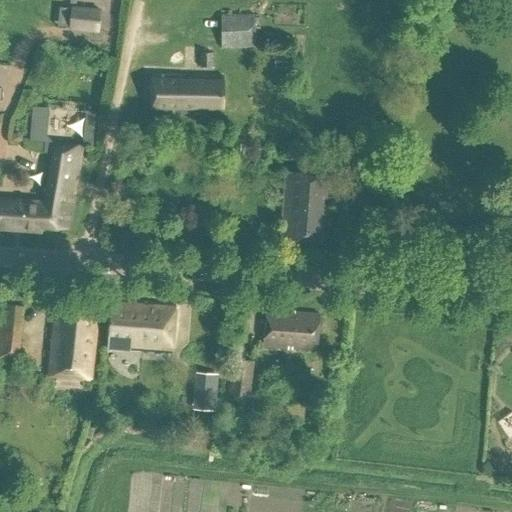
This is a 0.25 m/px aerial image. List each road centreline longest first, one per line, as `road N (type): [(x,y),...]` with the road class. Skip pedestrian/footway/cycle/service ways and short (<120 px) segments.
road 1 (unclassified): [(511,295),(0,255)]
road 2 (track): [(84,262),(140,0)]
